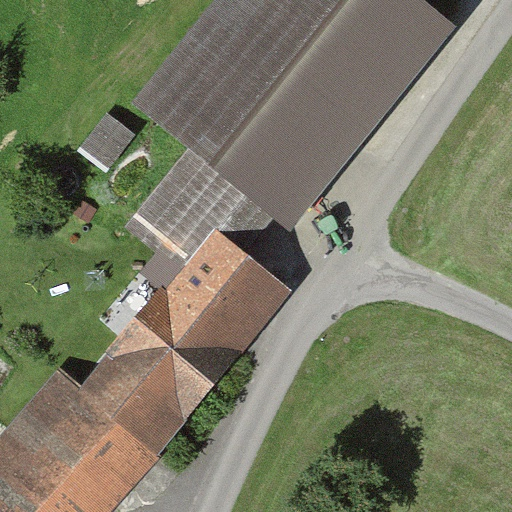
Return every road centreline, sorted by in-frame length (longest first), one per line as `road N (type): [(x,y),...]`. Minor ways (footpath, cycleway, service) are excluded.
road 1 (unclassified): [(511,9),(393,155),(350,250),(277,372),(217,511)]
road 2 (track): [(350,250),(511,327)]
